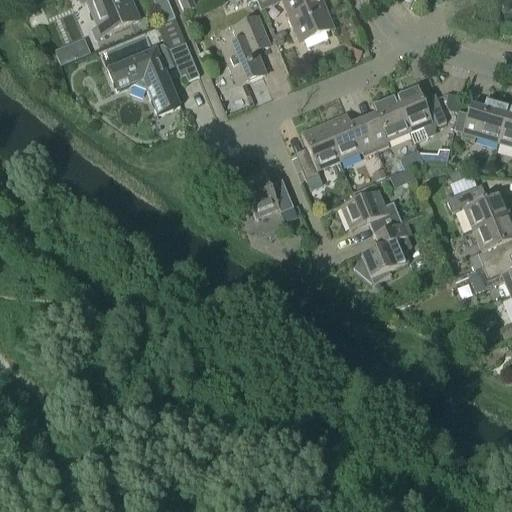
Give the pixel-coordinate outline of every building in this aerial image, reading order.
[(77,0),(80,6),(87,2),(99,30),(91,33),(95,42),(137,24),(127,0),(77,0)] [(164,0),(151,0),(162,25),(173,21),(164,0)] [(190,0),(176,0),(183,16),(195,11),(190,0)] [(254,0),(260,13),(281,4),(298,46),(328,33),(317,6),(320,5),(318,0),(254,0)] [(238,45),(220,53),(236,90),(264,79),(254,54),(267,48),(256,21),(232,31),(238,45)] [(161,49),(106,72),(115,95),(134,87),(144,92),(156,120),(179,110),(164,74),(174,70),(179,80),(183,78),(186,85),(198,80),(193,66),(161,49)] [(415,90),(393,99),(408,137),(431,127),(433,132),(446,126),(436,103),(423,108),(415,90)] [(448,98),(446,109),(450,116),(457,118),(457,116),(460,101),(448,98)] [(374,117),(362,122),(375,155),(388,150),(386,146),(408,137),(393,99),(370,109),(374,117)] [(467,118),(460,141),(473,145),(475,141),(498,148),(509,109),(485,102),(482,113),(469,109),(467,118)] [(511,109),(509,109),(498,148),(511,151),(511,109)] [(345,119),(323,128),(338,166),(360,157),(362,161),(375,155),(362,122),(349,127),(345,119)] [(308,157),(296,162),(305,185),(318,179),(316,175),(338,166),(323,128),(300,138),(308,157)] [(375,185),(386,180),(383,173),(372,178),(375,185)] [(263,175),(239,185),(254,222),(278,213),(283,226),(296,221),(283,189),(270,193),(263,175)] [(459,198),(445,204),(450,217),(462,212),(471,235),(509,219),(499,196),(481,204),(470,180),(454,187),(459,198)] [(377,196),(340,211),(350,235),(368,227),(374,240),(374,239),(378,238),(378,237),(400,228),(392,207),(383,210),(377,196)] [(481,257),(469,262),(474,275),(505,262),(499,249),(511,244),(511,226),(509,219),(471,235),(481,257)] [(410,252),(400,228),(378,237),(378,238),(374,239),(379,251),(360,259),(361,262),(353,272),(372,289),(371,289),(372,290),(388,281),(386,276),(407,268),(402,255),(410,252)] [(505,262),(474,275),(482,295),(503,287),(509,301),(511,300),(511,273),(510,274),(505,262)]
